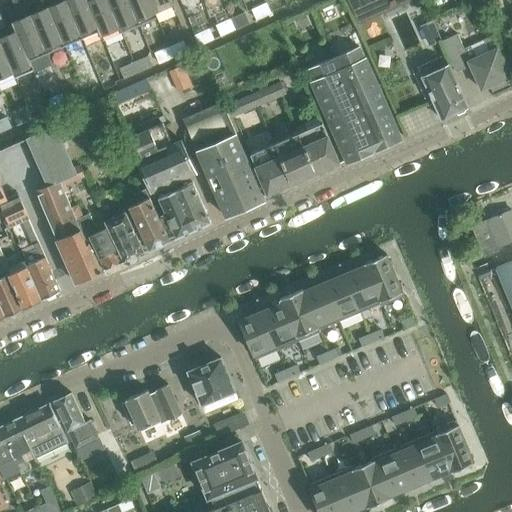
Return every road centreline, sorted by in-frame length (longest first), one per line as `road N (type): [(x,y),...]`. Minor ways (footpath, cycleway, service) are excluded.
road 1 (residential): [(0,332),(511,100)]
road 2 (residential): [(301,511),(220,321),(0,415)]
